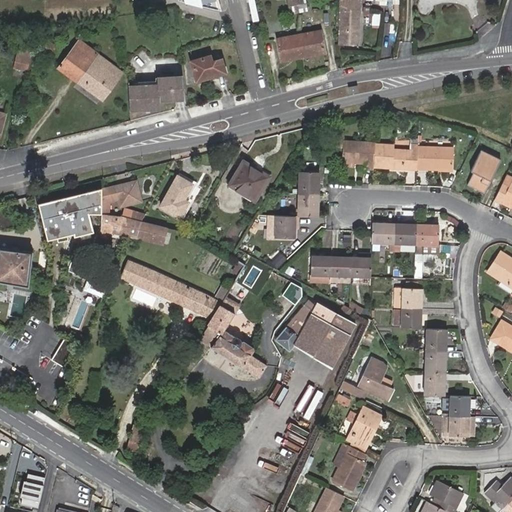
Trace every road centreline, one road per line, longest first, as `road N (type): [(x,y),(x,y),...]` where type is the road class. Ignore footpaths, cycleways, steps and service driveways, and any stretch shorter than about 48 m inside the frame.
road 1 (residential): [(483,220),(464,273),(470,336),(480,370),(511,417)]
road 2 (tertiary): [(465,72),(400,69),(260,101)]
road 3 (tertiary): [(265,122),(465,72)]
road 4 (primary): [(171,511),(0,406)]
road 5 (tertiary): [(260,101),(103,152)]
road 6 (tertiary): [(103,152),(265,122)]
road 7 (residential): [(483,220),(439,199),(374,196),(351,206)]
